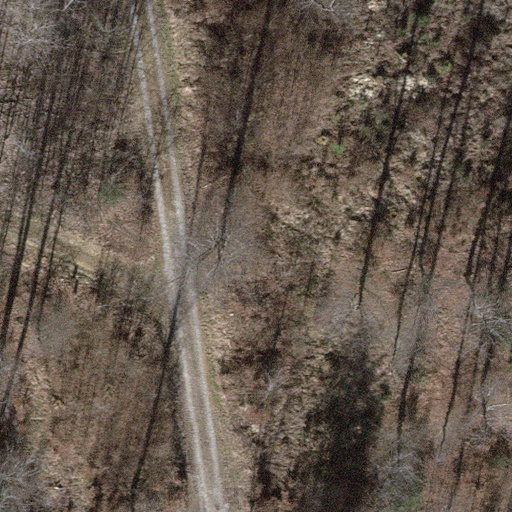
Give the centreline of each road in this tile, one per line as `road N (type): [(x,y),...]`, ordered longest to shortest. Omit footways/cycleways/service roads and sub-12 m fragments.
road 1 (track): [(146,0),(220,511)]
road 2 (track): [(0,234),(180,234)]
